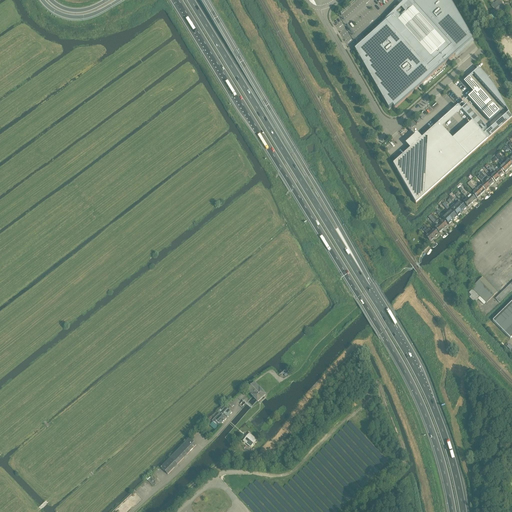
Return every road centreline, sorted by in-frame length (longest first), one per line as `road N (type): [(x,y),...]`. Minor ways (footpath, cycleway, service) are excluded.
road 1 (trunk): [(178,0),(404,370),(433,436),(452,511)]
road 2 (trunk): [(371,295),(192,0)]
road 3 (trunk): [(371,295),(203,0)]
road 4 (unclassified): [(317,8),(386,127),(480,52)]
road 5 (trunk): [(463,511),(430,398),(371,295)]
road 6 (unclassified): [(132,511),(216,434),(241,395)]
